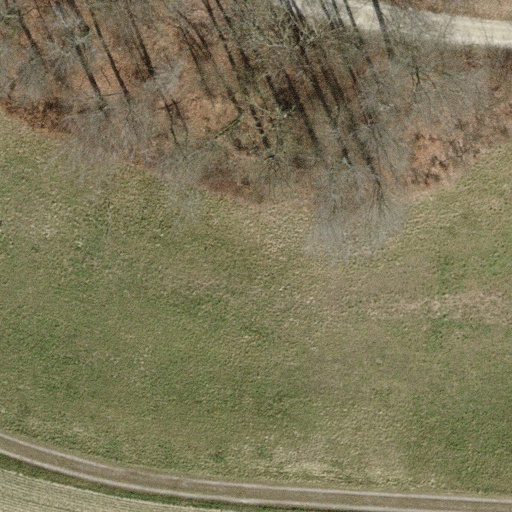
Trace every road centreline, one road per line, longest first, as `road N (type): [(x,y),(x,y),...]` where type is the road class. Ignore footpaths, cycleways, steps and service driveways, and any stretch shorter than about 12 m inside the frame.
road 1 (track): [(0,428),(106,475),(511,507)]
road 2 (track): [(327,0),(433,33),(511,39)]
